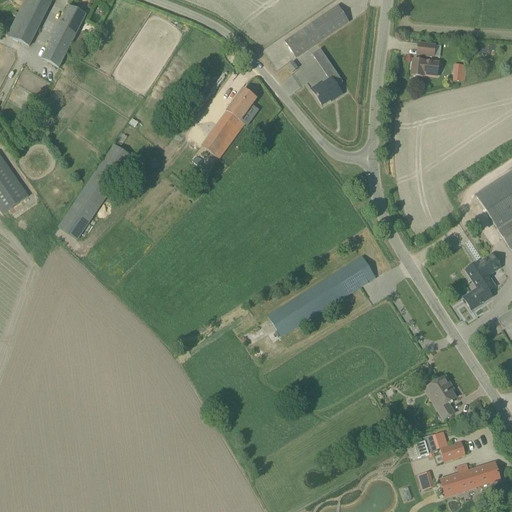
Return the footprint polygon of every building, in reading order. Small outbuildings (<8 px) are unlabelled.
[(52,2),(47,0),(25,0),(7,37),(28,48),(52,2)] [(349,23),(337,6),(284,43),(295,59),(349,23)] [(68,7),(56,32),(41,60),(59,69),(86,16),(68,7)] [(416,56),(434,57),(435,46),(417,44),(416,56)] [(437,77),(438,64),(413,61),(411,77),(422,78),(423,75),(437,77)] [(287,67),(292,73),(297,69),(292,64),(287,67)] [(465,83),(467,66),(455,64),(452,81),(465,83)] [(342,95),(331,79),(312,92),(311,90),(310,90),(321,107),(333,99),(334,101),(342,95)] [(243,91),(201,147),(219,160),(244,125),(239,122),(256,100),(249,95),(250,94),(246,90),(244,92),(243,91)] [(76,241),(132,158),(114,146),(58,229),(76,241)] [(0,212),(2,215),(28,197),(0,155),(0,212)] [(511,253),(511,172),(475,197),(511,253)] [(501,269),(492,254),(465,272),(474,285),(475,284),(479,289),(463,299),(471,312),(492,298),(489,293),(496,288),(489,277),(501,269)] [(268,317),(281,338),(374,279),(362,258),(268,317)] [(511,311),(497,321),(511,343),(511,311)] [(424,391),(443,421),(454,414),(448,404),(455,399),(448,387),(450,386),(445,377),(424,391)] [(440,451),(441,456),(443,463),(454,459),(464,456),(460,445),(451,448),(448,448),(443,433),(437,435),(432,436),(431,435),(422,438),(423,442),(414,445),(418,458),(420,458),(429,455),(430,459),(435,458),(434,453),(440,451)] [(393,463),(370,477),(378,490),(401,477),(393,463)] [(499,481),(494,465),(468,473),(466,466),(457,469),(459,476),(440,482),(445,498),(499,481)] [(430,473),(418,476),(422,491),(434,488),(430,473)]
